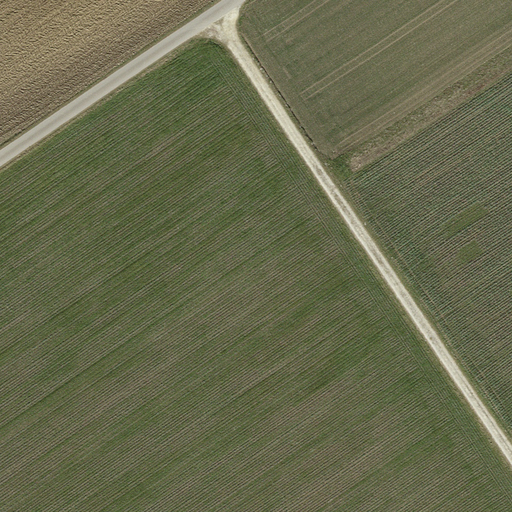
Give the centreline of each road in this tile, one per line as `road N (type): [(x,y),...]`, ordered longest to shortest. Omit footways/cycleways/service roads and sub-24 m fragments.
road 1 (track): [(215,12),(511,452)]
road 2 (track): [(235,0),(0,159)]
